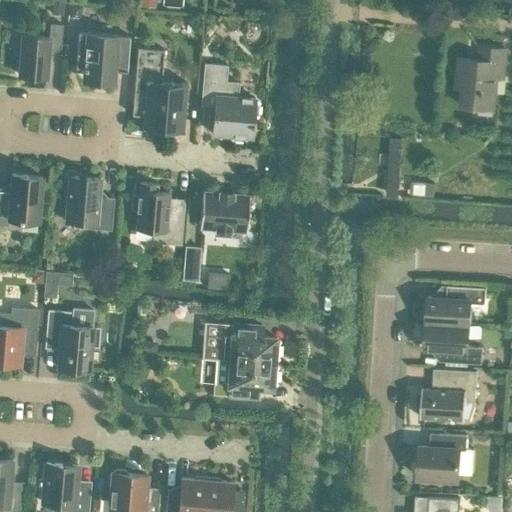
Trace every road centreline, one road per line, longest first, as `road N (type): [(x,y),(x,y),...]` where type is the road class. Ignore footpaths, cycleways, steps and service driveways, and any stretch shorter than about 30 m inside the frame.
road 1 (residential): [(303,511),(327,0)]
road 2 (residential): [(372,511),(383,297),(395,267),(419,258),(511,264)]
road 3 (residential): [(86,438),(255,451)]
road 4 (residential): [(111,148),(115,109),(21,101),(3,115)]
road 5 (residential): [(111,148),(261,162)]
road 6 (residential): [(86,438),(89,395),(0,389)]
road 7 (residential): [(3,115),(15,140),(111,148)]
